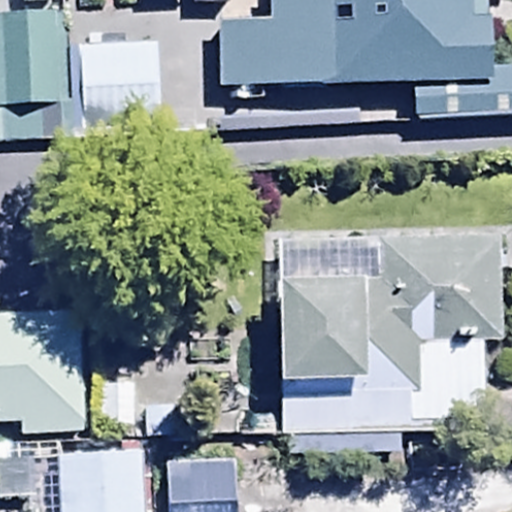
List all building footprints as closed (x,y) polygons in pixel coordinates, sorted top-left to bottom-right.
[(140,0),(141,2),(183,0),(184,0),(185,14),(225,13),(224,0),(140,0)] [(209,30),(210,94),(408,92),(408,127),(511,126),(511,72),(485,73),(484,0),(265,0),(264,29),(209,30)] [(0,154),(159,146),(155,51),(65,56),(63,21),(0,24),(0,154)] [(495,253),(270,249),(267,443),(475,447),(477,354),(494,354),(495,253)] [(0,434),(11,434),(12,441),(77,439),(73,324),(0,327),(0,434)] [(54,449),(0,450),(0,508),(25,508),(24,511),(142,511),(141,461),(55,463),(54,449)] [(231,511),(230,461),(164,464),(166,511),(231,511)]
